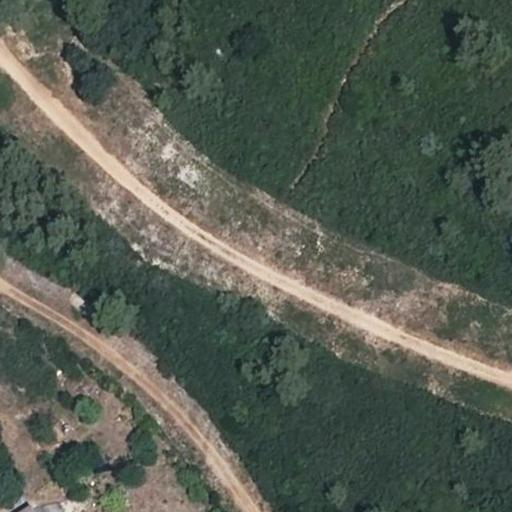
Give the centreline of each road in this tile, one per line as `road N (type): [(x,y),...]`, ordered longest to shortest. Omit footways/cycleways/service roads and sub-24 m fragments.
road 1 (track): [(511,368),(368,323),(257,275),(150,208),(74,114),(0,51)]
road 2 (track): [(252,511),(151,386),(0,281)]
